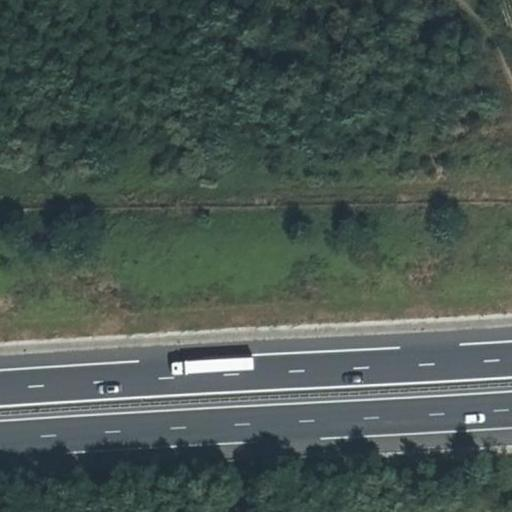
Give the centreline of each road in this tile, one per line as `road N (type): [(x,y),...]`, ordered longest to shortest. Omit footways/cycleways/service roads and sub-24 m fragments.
road 1 (motorway): [(0,440),(511,410)]
road 2 (motorway): [(511,356),(0,386)]
road 3 (track): [(511,91),(400,34),(299,0)]
